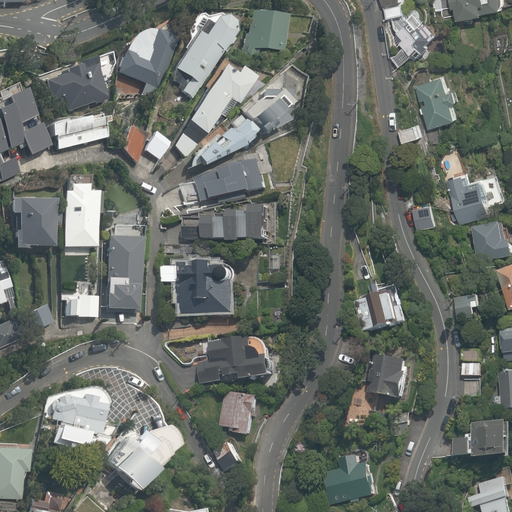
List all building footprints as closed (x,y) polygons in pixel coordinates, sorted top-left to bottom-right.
[(457,8),(459,20),(485,15),(485,14),(504,10),(502,0),(452,0),(454,9),(457,8)] [(409,18),(403,4),(386,8),(388,18),(393,17),(396,27),(406,39),(403,42),(405,45),(398,56),(393,57),(401,67),(423,48),(422,47),(434,38),(415,18),(413,22),(409,18)] [(242,55),(255,56),(255,50),(282,52),(286,15),(249,12),(246,34),(243,34),(242,55)] [(221,18),(217,15),(205,19),(201,16),(196,16),(186,31),(189,39),(183,49),(185,50),(173,69),(174,69),(173,73),(174,81),(178,85),(177,88),(193,99),(199,88),(201,88),(222,52),(224,54),(232,41),(231,40),(235,33),(233,23),(224,17),(221,18)] [(144,84),(140,95),(149,94),(157,92),(162,77),(164,76),(177,38),(152,30),(145,30),(133,35),(129,41),(126,46),(123,52),(121,58),(120,58),(116,66),(118,67),(116,74),(144,84)] [(45,63),(29,58),(26,66),(43,71),(45,63)] [(63,102),(66,112),(97,101),(98,103),(107,100),(94,58),(77,64),(77,66),(63,71),(64,75),(44,82),(50,101),(57,99),(58,104),(63,102)] [(239,70),(220,59),(203,87),(207,89),(193,110),(195,111),(173,146),(184,157),(185,156),(185,157),(198,145),(209,133),(210,134),(262,86),(253,80),(255,78),(240,68),(239,70)] [(30,81),(26,73),(19,76),(23,84),(30,81)] [(425,113),(430,129),(459,120),(453,104),(460,102),(456,91),(450,93),(444,77),(417,85),(424,107),(421,108),(423,114),(425,113)] [(0,111),(0,126),(10,151),(25,144),(30,156),(50,147),(23,90),(18,94),(16,86),(0,92),(0,95),(2,100),(8,107),(0,111)] [(248,120),(259,136),(265,130),(271,131),(286,121),(289,92),(262,90),(262,98),(255,100),(244,115),(248,120)] [(53,137),(56,150),(104,139),(101,124),(105,124),(103,117),(85,121),(84,119),(61,124),(60,122),(47,124),(50,138),(53,137)] [(119,148),(135,163),(145,134),(144,134),(148,122),(135,118),(131,130),(125,128),(119,148)] [(189,161),(188,168),(199,163),(199,166),(241,147),(239,144),(253,133),(242,119),(227,132),(225,131),(211,144),(209,143),(194,155),(189,161)] [(405,142),(423,137),(419,125),(401,131),(405,142)] [(143,151),(160,161),(170,141),(153,132),(143,151)] [(0,133),(0,181),(17,173),(0,133)] [(201,195),(204,208),(266,195),(264,185),(260,185),(258,172),(257,172),(257,169),(258,169),(256,160),(254,160),(254,157),(234,162),(235,167),(220,170),(224,190),(201,195)] [(452,195),(461,224),(493,215),(490,205),(508,200),(500,174),(466,183),(464,176),(449,180),(453,194),(452,195)] [(62,193),(63,248),(96,247),(96,215),(100,215),(99,193),(98,193),(98,190),(64,190),(64,193),(62,193)] [(13,250),(22,250),(22,247),(54,247),(55,226),(59,226),(59,214),(55,214),(55,199),(11,199),(11,214),(13,214),(13,250)] [(414,209),(419,230),(440,225),(435,204),(414,209)] [(167,209),(166,219),(188,215),(186,205),(167,209)] [(218,236),(218,238),(270,238),(270,206),(252,206),(252,207),(244,208),(238,210),(228,210),(228,215),(217,215),(217,220),(213,220),(213,219),(203,219),(203,220),(187,219),(187,239),(206,240),(206,237),(218,236)] [(474,228),(479,263),(511,257),(511,241),(509,242),(506,225),(503,225),(503,224),(474,228)] [(138,313),(139,313),(139,288),(141,237),(107,237),(106,288),(108,288),(108,294),(105,294),(105,309),(132,310),(132,313),(138,313)] [(70,289),(94,257),(60,255),(58,289),(70,289)] [(192,265),(192,263),(179,263),(179,266),(164,267),(164,282),(180,282),(180,303),(184,303),(184,314),(236,314),(235,280),(229,265),(192,265)] [(511,269),(500,273),(511,309),(511,269)] [(0,293),(2,299),(12,295),(12,293),(13,293),(7,276),(2,277),(0,272),(0,293)] [(69,316),(96,318),(97,296),(90,296),(90,287),(77,287),(77,296),(63,295),(62,316),(69,316)] [(357,303),(365,334),(408,323),(404,307),(399,308),(395,292),(370,298),(371,300),(357,303)] [(458,300),(461,322),(477,319),(476,309),(482,308),(481,297),(458,300)] [(21,317),(30,333),(52,321),(43,305),(21,317)] [(287,306),(268,307),(269,329),(288,328),(287,306)] [(0,325),(0,347),(21,339),(13,320),(0,325)] [(247,320),(166,327),(168,342),(249,335),(247,320)] [(199,363),(201,384),(274,375),(272,356),(265,356),(264,353),(260,349),(254,348),(254,338),(213,343),(216,354),(211,355),(212,362),(199,363)] [(465,361),(482,362),(483,351),(466,350),(465,361)] [(369,394),(405,399),(409,373),(405,372),(407,360),(375,355),(369,394)] [(463,376),(483,377),(484,365),(464,364),(463,376)] [(511,373),(504,375),(507,396),(490,398),(492,417),(511,415),(511,373)] [(481,382),(460,381),(458,408),(480,409),(481,382)] [(230,432),(250,436),(254,413),(256,413),(259,397),(227,391),(221,426),(221,427),(231,429),(230,432)] [(88,432),(102,435),(108,403),(98,401),(99,397),(86,394),(85,399),(71,396),(67,395),(62,396),(56,398),(57,399),(52,401),(50,403),(50,406),(51,408),(53,412),(52,420),(71,424),(70,427),(70,428),(88,432)] [(377,404),(359,395),(348,415),(366,425),(377,404)] [(388,424),(409,423),(411,410),(391,408),(388,424)] [(389,413),(379,412),(371,416),(370,422),(387,424),(389,413)] [(478,455),(478,459),(511,456),(511,424),(511,422),(476,424),(476,435),(470,435),(470,439),(455,439),(456,456),(478,455)] [(69,448),(91,453),(94,441),(87,439),(88,432),(70,428),(70,427),(61,425),(60,428),(54,427),(50,442),(70,447),(69,448)] [(134,492),(174,445),(172,442),(169,434),(166,430),(162,427),(154,429),(150,430),(144,433),(138,437),(138,430),(134,430),(130,431),(127,432),(121,438),(118,444),(117,443),(105,463),(110,468),(109,469),(123,481),(122,486),(134,492)] [(216,452),(225,471),(242,462),(232,443),(216,452)] [(0,498),(21,499),(22,472),(27,472),(28,466),(30,466),(30,452),(28,452),(28,450),(25,450),(26,446),(2,445),(2,449),(0,449),(0,498)] [(324,488),(327,505),(353,500),(353,503),(362,501),(362,498),(377,496),(375,484),(377,484),(375,473),(372,473),(370,462),(360,464),(358,455),(340,458),(342,469),(325,472),(328,488),(324,488)] [(231,484),(235,494),(250,488),(246,478),(231,484)] [(471,510),(485,507),(486,511),(511,511),(511,483),(495,488),(493,482),(470,488),(472,497),(468,499),(471,510)] [(51,511),(52,511),(57,511),(58,511),(61,495),(45,492),(43,502),(30,500),(29,508),(28,508),(27,510),(26,510),(25,511),(51,511)] [(372,499),(378,511),(399,511),(391,494),(372,499)]
